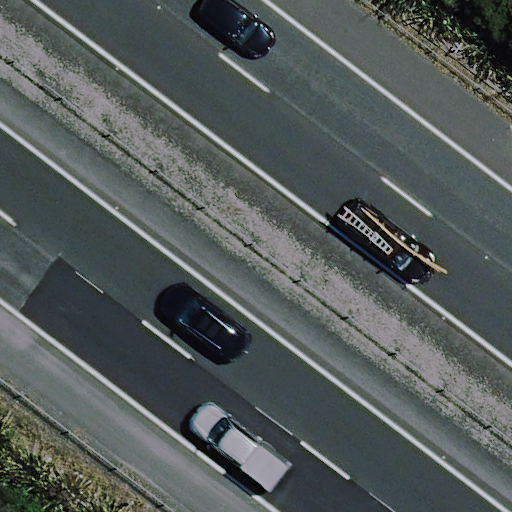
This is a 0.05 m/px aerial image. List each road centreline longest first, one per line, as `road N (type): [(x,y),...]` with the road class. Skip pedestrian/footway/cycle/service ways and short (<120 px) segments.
road 1 (motorway): [(36,0),(511,352)]
road 2 (motorway): [(350,511),(0,247)]
